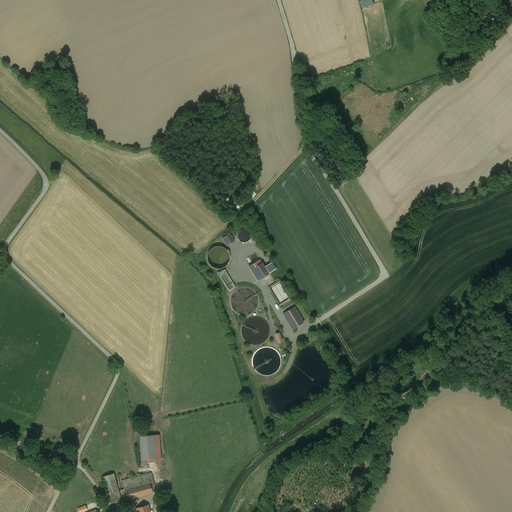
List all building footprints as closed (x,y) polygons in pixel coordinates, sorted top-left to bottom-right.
[(230,234),(223,238),(227,245),(234,241),(230,234)] [(259,260),(249,267),(257,281),(261,278),(268,274),(259,260)] [(294,307),(283,314),(292,329),(303,322),(294,307)] [(154,436),(139,437),(141,462),(156,461),(154,436)] [(151,473),(122,481),(124,489),(149,482),(153,481),(151,473)] [(120,499),(113,474),(104,476),(111,501),(120,499)] [(149,482),(124,489),(127,500),(152,493),(149,482)]
